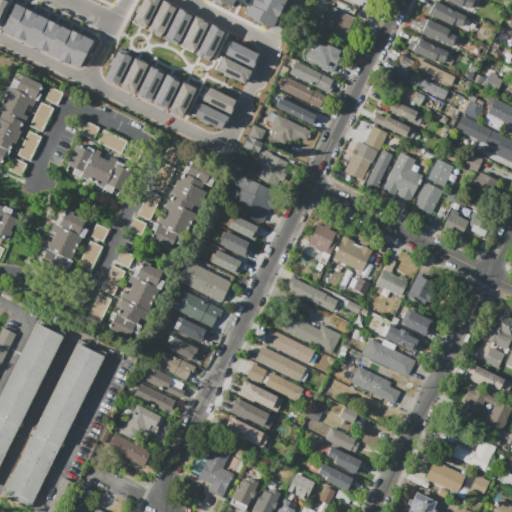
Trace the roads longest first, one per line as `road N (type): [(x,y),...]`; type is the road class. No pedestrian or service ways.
road 1 (residential): [(400,0),(154,501)]
road 2 (residential): [(511,224),(370,511)]
road 3 (residential): [(0,36),(224,147)]
road 4 (residential): [(511,283),(309,186)]
road 5 (residential): [(224,147),(294,0)]
